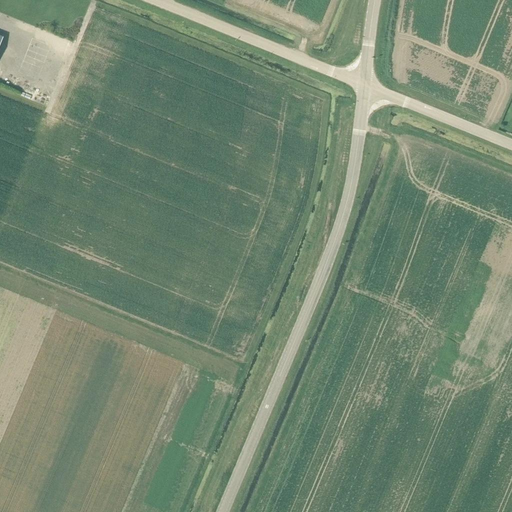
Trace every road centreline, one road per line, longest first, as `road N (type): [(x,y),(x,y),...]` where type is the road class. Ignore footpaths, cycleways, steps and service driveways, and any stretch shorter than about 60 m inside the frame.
road 1 (tertiary): [(223,511),(338,229),(363,85)]
road 2 (unclassified): [(363,85),(154,0)]
road 3 (unclassified): [(511,145),(363,85)]
road 4 (track): [(0,221),(52,96),(41,86)]
